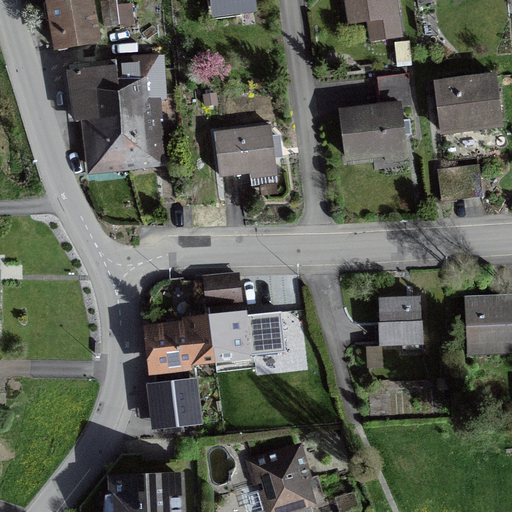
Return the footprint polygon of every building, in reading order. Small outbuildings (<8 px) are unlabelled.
[(57,48),(97,41),(89,0),(55,0),(56,1),(49,2),(57,48)] [(104,26),(119,24),(115,0),(113,0),(101,2),(104,26)] [(254,9),(252,0),(212,0),(214,14),(254,9)] [(371,40),(401,35),(396,0),(392,1),(392,0),(346,0),(349,23),(368,20),(371,40)] [(140,57),(115,58),(116,66),(126,164),(164,160),(157,98),(164,98),(162,69),(144,72),(143,63),(140,64),(140,57)] [(92,168),(126,164),(116,66),(70,71),(76,121),(93,119),(94,131),(88,132),(92,168)] [(342,113),(347,158),(405,150),(403,135),(411,134),(409,120),(401,121),(399,106),(411,105),(408,74),(378,78),(382,108),(342,113)] [(496,77),(437,84),(443,131),(502,124),(496,77)] [(215,133),(220,176),(275,168),(270,126),(215,133)] [(208,305),(241,301),(238,275),(205,277),(208,305)] [(420,296),(380,298),(380,346),(381,343),(421,341),(422,344),(420,296)] [(511,352),(511,302),(492,304),(492,296),(463,297),(465,347),(491,346),(491,354),(511,352)] [(251,316),(209,320),(214,358),(255,354),(251,316)] [(155,365),(214,358),(209,320),(188,323),(189,329),(152,333),(155,365)] [(156,386),(161,428),(193,424),(189,383),(156,386)] [(290,511),(291,511),(312,511),(311,506),(316,504),(299,447),(250,462),(256,483),(262,482),(264,490),(259,491),(264,510),(257,511),(290,511)] [(180,511),(178,475),(113,478),(115,511),(180,511)]
